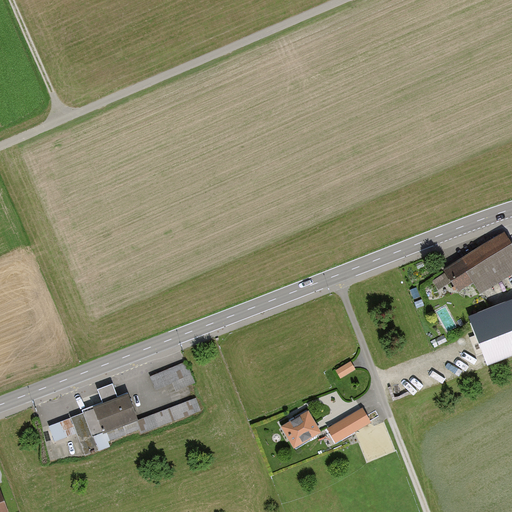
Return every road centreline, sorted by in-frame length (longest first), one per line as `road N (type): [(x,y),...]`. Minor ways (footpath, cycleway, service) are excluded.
road 1 (unclassified): [(0,147),(342,0)]
road 2 (secondary): [(0,405),(336,275)]
road 3 (secondary): [(336,275),(511,209)]
road 4 (unclassified): [(336,275),(390,417)]
road 5 (track): [(64,119),(12,0)]
